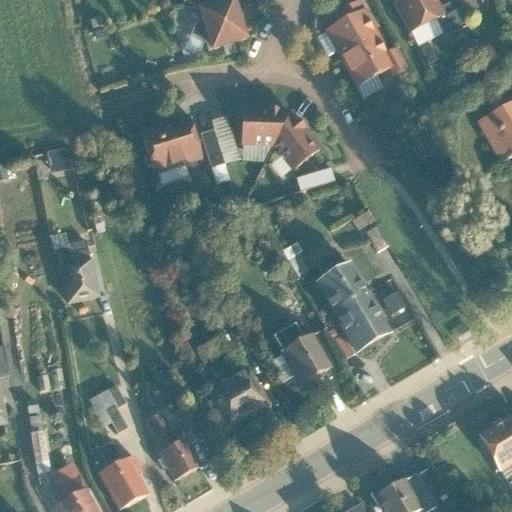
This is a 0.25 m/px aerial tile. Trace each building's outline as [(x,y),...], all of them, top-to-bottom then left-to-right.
[(441,11),(435,0),(390,0),(411,37),(436,23),(445,17),(441,11)] [(455,0),(457,3),(463,17),(475,11),(470,0),(455,0)] [(246,42),(233,1),(198,12),(200,19),(190,37),(209,46),(211,53),(246,42)] [(332,18),(338,28),(366,13),(360,3),(332,18)] [(445,17),(436,23),(446,39),(468,27),(463,17),(457,3),(441,11),(445,17)] [(325,34),(340,62),(380,41),(366,13),(338,28),(325,34)] [(380,41),(340,62),(354,90),(387,73),(395,69),(388,56),(380,41)] [(397,51),(388,56),(395,69),(387,73),(392,81),(408,72),(397,51)] [(511,104),(477,124),(501,167),(511,160),(511,104)] [(241,150),(272,150),(291,113),(242,111),(241,150)] [(291,113),(272,150),(292,175),(321,152),(291,113)] [(188,119),(139,134),(153,178),(202,163),(188,119)] [(214,133),(200,137),(210,171),(224,167),(214,133)] [(47,151),(51,173),(72,170),(69,148),(47,151)] [(327,175),(297,183),(300,193),(330,185),(327,175)] [(100,302),(87,243),(55,251),(69,309),(100,302)] [(314,288),(332,320),(369,298),(350,267),(345,270),(338,257),(316,269),(324,282),(314,288)] [(392,317),(408,308),(399,292),(382,301),(392,317)] [(389,333),(369,298),(332,320),(353,354),(389,333)] [(332,372),(312,339),(303,344),(294,328),(273,341),(282,356),(279,358),(299,392),(332,372)] [(248,374),(206,398),(226,434),(268,410),(248,374)] [(0,429),(9,428),(0,379),(0,429)] [(117,407),(106,413),(120,436),(130,430),(117,407)] [(197,432),(186,411),(174,417),(186,439),(197,432)] [(202,472),(186,443),(181,446),(163,417),(148,424),(165,455),(161,457),(177,486),(202,472)] [(511,421),(479,441),(499,477),(511,471),(511,470),(511,421)] [(37,473),(49,473),(47,432),(34,433),(37,473)] [(135,460),(101,478),(119,511),(126,511),(149,500),(138,481),(144,477),(135,460)] [(417,477),(405,484),(421,511),(434,511),(436,511),(417,477)] [(97,511),(81,482),(50,498),(58,511),(97,511)] [(421,511),(405,484),(373,502),(378,511),(421,511)]
